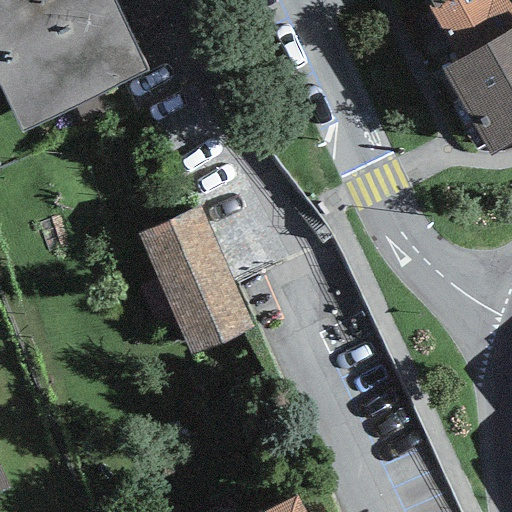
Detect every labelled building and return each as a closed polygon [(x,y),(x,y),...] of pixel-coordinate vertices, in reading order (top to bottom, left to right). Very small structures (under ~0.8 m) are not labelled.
[(0,0),(0,74),(20,117),(147,60),(118,0),(0,0)] [(511,0),(448,0),(433,7),(428,9),(453,60),(511,30),(511,0)] [(511,30),(453,60),(438,69),(489,157),(511,143),(511,30)] [(189,345),(249,321),(230,276),(199,200),(140,224),(160,274),(184,332),(189,345)] [(177,335),(184,332),(160,274),(140,283),(158,325),(170,320),(177,335)] [(0,464),(0,487),(9,484),(0,464)] [(313,511),(296,477),(223,511),(313,511)]
